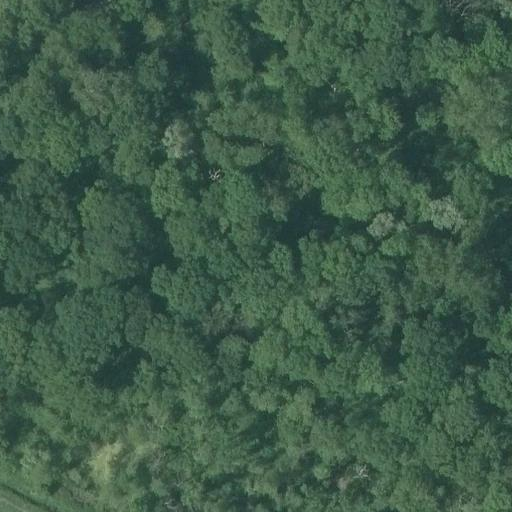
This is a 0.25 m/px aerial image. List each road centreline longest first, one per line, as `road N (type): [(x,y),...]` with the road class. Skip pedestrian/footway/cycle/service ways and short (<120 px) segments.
road 1 (track): [(511,330),(0,157)]
road 2 (unclassified): [(0,113),(104,0)]
